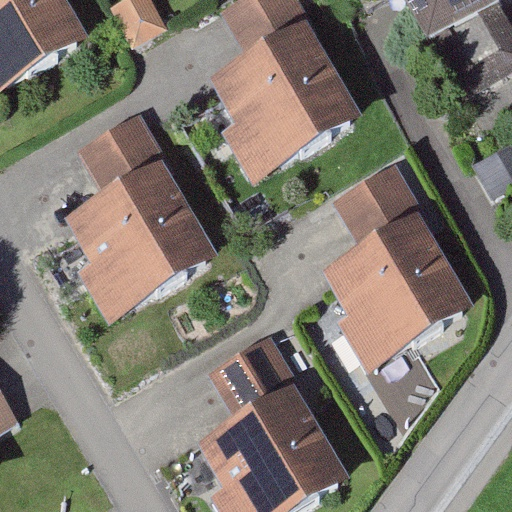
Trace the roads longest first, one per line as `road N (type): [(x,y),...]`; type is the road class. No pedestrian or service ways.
road 1 (residential): [(146,511),(0,264)]
road 2 (residential): [(511,363),(402,511)]
